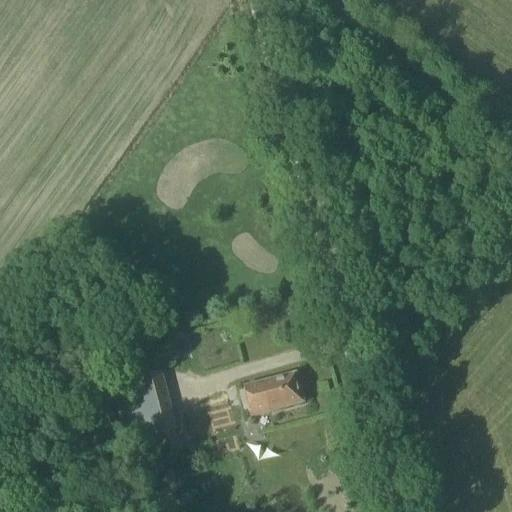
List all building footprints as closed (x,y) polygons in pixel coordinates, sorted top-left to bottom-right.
[(260,314),(253,316),(255,322),(262,320),(260,314)] [(257,324),(242,328),(247,347),(262,343),(257,324)] [(249,405),(252,417),(302,404),(295,377),(249,389),(253,404),(249,405)] [(233,392),(206,397),(213,439),(241,434),(233,392)] [(186,429),(189,449),(211,445),(207,426),(186,429)]
